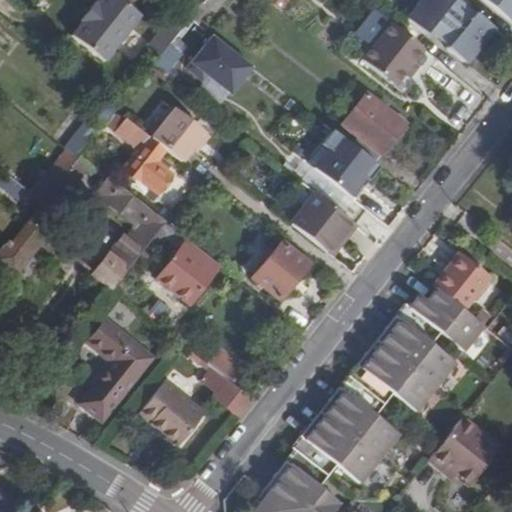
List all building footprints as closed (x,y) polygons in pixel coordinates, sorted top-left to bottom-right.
[(140,15),(120,0),(98,0),(96,3),(94,1),(80,21),(81,22),(70,36),(103,61),(140,15)] [(209,7),(215,12),(224,0),(204,0),(190,18),(197,23),(209,7)] [(286,0),(266,0),(279,10),(286,0)] [(477,48),(493,28),(457,0),(418,0),(404,18),(420,31),(427,30),(429,28),(448,44),(447,46),(447,49),(465,63),(472,54),(468,50),(473,44),(477,48)] [(511,0),(487,0),(511,15),(511,0)] [(168,18),(146,47),(159,57),(181,29),(168,18)] [(180,55),(202,27),(197,23),(190,18),(181,29),(159,57),(153,64),(165,74),(181,55),(180,55)] [(422,49),(389,22),(360,60),(393,86),(422,49)] [(206,34),(185,68),(231,97),(253,63),(206,34)] [(435,62),(426,72),(442,85),(450,75),(435,62)] [(203,96),(196,91),(192,96),(199,101),(203,96)] [(255,93),(237,115),(260,134),(259,136),(276,150),(294,127),(276,113),(277,111),(255,93)] [(405,124),(365,93),(340,124),(358,138),(352,146),(374,163),(405,124)] [(118,108),(108,100),(103,107),(113,115),(118,108)] [(113,115),(103,107),(67,151),(77,159),(80,155),(113,115)] [(137,150),(122,170),(126,173),(122,178),(143,194),(149,186),(157,192),(170,175),(164,170),(154,162),(158,156),(164,148),(180,161),(203,132),(173,108),(150,137),(125,117),(123,121),(115,131),(114,131),(137,150)] [(115,131),(123,121),(116,116),(108,126),(115,131)] [(77,159),(67,151),(41,184),(51,192),(57,184),(71,167),(77,159)] [(76,171),(81,175),(90,163),(80,155),(77,159),(71,167),(76,171)] [(158,156),(154,162),(164,170),(168,164),(158,156)] [(62,188),(76,171),(71,167),(57,184),(62,188)] [(89,282),(106,296),(112,289),(160,227),(164,222),(108,177),(97,190),(105,196),(102,200),(114,210),(115,210),(135,226),(125,238),(122,235),(115,245),(117,246),(110,254),(108,253),(93,272),(91,270),(89,271),(94,275),(89,282)] [(27,221),(43,234),(57,215),(52,211),(67,192),(62,188),(57,184),(51,192),(43,202),(27,221)] [(51,192),(41,184),(33,194),(43,202),(51,192)] [(151,200),(157,192),(149,186),(143,194),(151,200)] [(351,222),(314,193),(290,223),(327,253),(351,222)] [(0,261),(5,265),(13,271),(33,246),(34,247),(34,246),(30,243),(34,238),(50,250),(55,244),(43,234),(27,221),(10,243),(7,240),(0,249),(0,261)] [(164,236),(175,245),(182,236),(169,226),(164,222),(160,227),(167,233),(164,236)] [(331,256),(355,225),(351,222),(327,253),(331,256)] [(179,248),(155,278),(187,304),(212,273),(205,267),(211,259),(182,236),(175,245),(179,248)] [(307,264),(280,242),(251,278),(278,300),(307,264)] [(110,254),(117,246),(115,245),(108,253),(110,254)] [(489,277),(457,252),(444,269),(447,271),(434,288),(435,289),(462,310),(489,277)] [(444,269),(431,285),(434,288),(447,271),(444,269)] [(435,289),(426,301),(418,295),(408,307),(408,308),(439,332),(462,351),(482,326),(482,325),(473,318),(462,310),(435,289)] [(404,304),(395,315),(430,343),(439,332),(408,308),(408,307),(404,304)] [(482,325),(489,316),(480,309),(473,318),(482,325)] [(415,411),(454,362),(430,343),(395,315),(384,329),(389,332),(370,355),(366,352),(356,365),(391,393),(415,411)] [(150,358),(105,321),(88,343),(112,361),(79,402),(101,420),(150,358)] [(245,368),(220,349),(207,365),(212,369),(232,384),(245,368)] [(374,415),(391,393),(356,365),(338,387),(374,415)] [(212,369),(202,381),(216,393),(213,397),(237,417),(251,400),(232,384),(212,369)] [(163,381),(137,413),(177,445),(203,413),(163,381)] [(358,483),(397,433),(374,415),(338,387),(328,400),(332,403),(314,426),(310,423),(299,436),(335,464),(358,483)] [(499,448),(461,418),(426,461),(442,474),(447,467),(456,475),(469,485),(499,448)] [(335,464),(299,436),(290,448),(294,450),(285,461),(317,486),(335,464)] [(332,511),(339,504),(317,486),(285,461),(273,476),(278,480),(266,494),(287,510),(285,511),(332,511)] [(456,475),(447,467),(442,474),(451,481),(456,475)] [(36,483),(50,490),(64,481),(46,471),(44,470),(36,483)] [(285,511),(287,510),(266,494),(252,511),(285,511)] [(36,511),(31,503),(17,511),(36,511)]
